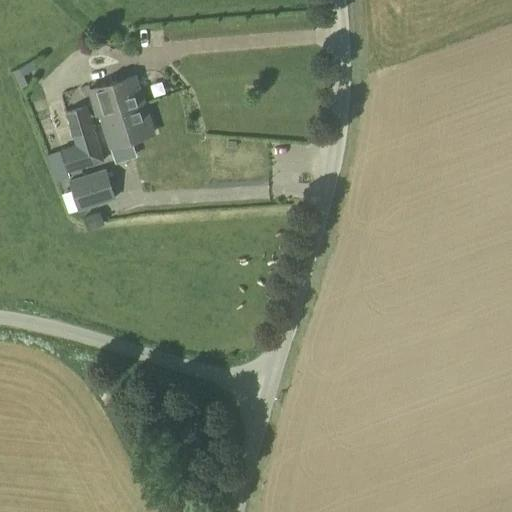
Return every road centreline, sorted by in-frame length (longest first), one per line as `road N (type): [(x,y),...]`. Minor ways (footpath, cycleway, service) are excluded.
road 1 (unclassified): [(264,391),(332,195),(345,130),(340,0)]
road 2 (unclassified): [(0,322),(264,391)]
road 3 (unclassified): [(234,511),(264,391)]
